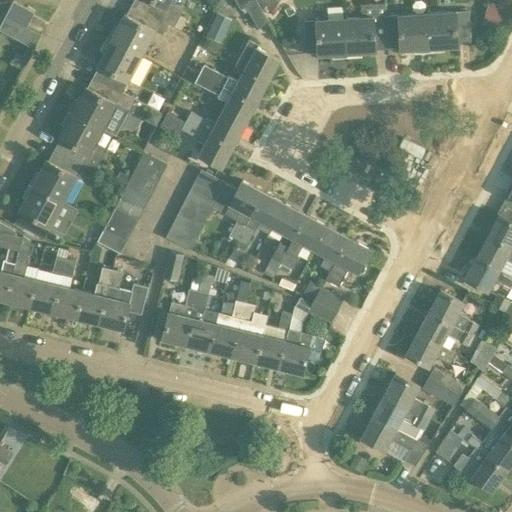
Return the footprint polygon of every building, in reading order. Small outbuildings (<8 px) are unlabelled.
[(141,0),(138,7),(152,15),(161,19),(168,24),(168,23),(173,26),(179,16),(166,9),(169,3),(171,0),(141,0)] [(256,0),(234,0),(240,9),(245,6),(258,28),(269,22),(256,0)] [(279,0),(259,0),(273,9),(279,0)] [(34,12),(13,1),(6,15),(27,26),(34,12)] [(361,17),(344,18),(347,54),(376,52),(375,48),(388,48),(386,15),(385,15),(384,4),(361,4),(361,17)] [(124,14),(110,39),(141,56),(155,31),(162,35),(168,24),(161,19),(152,15),(138,7),(132,18),(125,14),(124,14)] [(468,11),(427,13),(429,49),(458,47),(458,45),(470,44),(468,11)] [(217,12),(206,35),(220,42),(231,19),(217,12)] [(398,15),(386,15),(388,48),(400,47),(400,51),(429,49),(427,13),(398,15)] [(6,15),(0,25),(0,29),(19,40),(27,26),(6,15)] [(347,54),(344,18),(316,20),(318,56),(347,54)] [(279,60),(256,47),(258,42),(248,38),(235,64),(244,68),(268,81),(279,60)] [(110,39),(96,65),(97,65),(103,68),(97,79),(122,93),(122,91),(127,81),(141,56),(110,39)] [(16,53),(11,62),(22,68),(32,49),(26,45),(21,55),(16,53)] [(218,69),(223,58),(209,52),(204,63),(218,69)] [(204,64),(199,73),(232,90),(257,103),(268,81),(244,68),(237,80),(228,75),(227,77),(204,64)] [(199,73),(194,82),(227,100),(221,111),(245,124),(257,103),(232,90),(199,73)] [(85,87),(71,112),(102,129),(102,128),(116,103),(129,110),(134,99),(122,93),(97,79),(91,90),(86,87),(85,87)] [(221,111),(215,122),(206,117),(205,118),(190,111),(185,120),(234,146),(245,124),(221,111)] [(71,112),(58,138),(64,141),(58,152),(83,165),(94,171),(114,135),(102,128),(102,129),(71,112)] [(234,146),(185,120),(185,121),(175,116),(171,124),(195,136),(194,139),(203,144),(198,154),(222,167),(234,146)] [(46,159),(32,185),(63,201),(77,176),(83,165),(58,152),(52,163),(47,160),(46,159)] [(138,163),(161,175),(167,164),(144,152),(138,163)] [(138,163),(132,174),(155,186),(161,175),(138,163)] [(199,170),(194,180),(219,193),(225,183),(199,170)] [(132,174),(126,185),(149,197),(155,186),(132,174)] [(194,180),(188,192),(213,205),(219,193),(194,180)] [(243,180),(229,204),(225,213),(237,220),(230,235),(238,239),(264,191),(243,180)] [(32,185),(18,211),(20,212),(25,214),(19,225),(43,238),(49,227),(50,226),(63,202),(63,201),(32,185)] [(126,185),(121,196),(144,208),(149,197),(126,185)] [(286,203),(264,191),(238,239),(247,244),(256,226),(269,233),(272,228),(286,203)] [(188,192),(182,203),(208,216),(213,205),(188,192)] [(144,208),(121,196),(115,207),(138,219),(144,208)] [(208,216),(182,203),(176,214),(202,227),(208,216)] [(286,203),(272,228),(293,239),(307,214),(286,203)] [(138,219),(115,207),(109,218),(132,230),(138,219)] [(176,214),(171,225),(196,238),(202,227),(176,214)] [(281,262),(278,267),(289,273),(291,268),(293,269),(299,257),(297,256),(303,245),(314,251),(328,226),(307,214),(293,239),(289,247),(281,262)] [(511,221),(499,214),(487,236),(511,249),(511,221)] [(132,230),(109,218),(103,230),(126,242),(132,230)] [(196,238),(171,225),(164,236),(190,250),(196,238)] [(328,226),(314,251),(325,256),(320,265),(331,270),(349,237),(328,226)] [(126,242),(103,230),(97,241),(120,253),(126,242)] [(3,260),(1,270),(0,269),(0,300),(5,301),(21,237),(0,231),(0,246),(8,248),(6,261),(3,260)] [(21,237),(5,301),(28,307),(36,278),(25,276),(28,263),(26,262),(31,240),(22,235),(22,237),(21,237)] [(511,249),(487,236),(476,257),(511,276),(511,275),(500,269),(505,258),(511,262),(511,249)] [(349,237),(331,270),(325,280),(338,287),(348,269),(357,274),(370,249),(349,237)] [(279,242),(271,257),(274,259),(279,262),(281,262),(289,247),(279,242)] [(170,251),(163,278),(176,281),(183,254),(170,251)] [(62,275),(66,258),(56,255),(52,273),(62,275)] [(511,284),(511,276),(476,257),(464,279),(488,291),(494,279),(510,287),(511,284)] [(76,260),(66,258),(62,275),(72,278),(76,260)] [(96,293),(82,290),(75,319),(99,325),(113,269),(102,267),(96,293)] [(113,269),(99,325),(122,330),(127,310),(142,314),(148,287),(134,283),(132,291),(119,288),(123,272),(113,269)] [(199,291),(185,346),(209,352),(219,312),(206,309),(213,274),(203,273),(202,280),(199,291)] [(36,278),(28,307),(52,313),(59,284),(36,278)] [(321,288),(321,287),(310,281),(303,292),(314,299),(315,299),(321,288)] [(59,284),(52,313),(75,319),(82,290),(59,284)] [(168,311),(161,340),(185,346),(199,291),(191,289),(188,288),(184,304),(172,301),(169,311),(168,311)] [(321,288),(315,299),(332,309),(337,311),(343,299),(321,288)] [(440,290),(429,312),(474,335),(479,324),(469,319),(470,317),(459,311),(464,303),(440,290)] [(511,301),(497,293),(491,303),(511,314),(511,301)] [(300,297),(295,305),(308,311),(308,310),(312,303),(300,297)] [(219,312),(209,352),(232,358),(246,302),(245,302),(236,299),(235,299),(231,316),(219,312)] [(335,314),(337,311),(332,309),(315,299),(314,299),(312,303),(308,310),(318,315),(331,322),(335,314)] [(246,302),(232,358),(255,363),(262,335),(263,330),(251,327),(255,311),(256,304),(246,302)] [(283,312),(279,328),(288,330),(289,328),(292,314),(283,312)] [(429,312),(418,333),(441,345),(442,345),(447,335),(469,346),(476,349),(482,339),(474,335),(429,312)] [(286,340),(278,369),(302,375),(310,346),(312,334),(297,330),(289,328),(288,330),(286,340)] [(441,345),(418,333),(407,355),(430,367),(435,356),(449,364),(456,352),(442,345),(441,345)] [(262,335),(255,363),(278,369),(286,340),(262,335)] [(511,366),(508,364),(502,371),(511,378),(511,366)] [(428,377),(460,394),(465,384),(433,366),(428,377)] [(396,374),(385,396),(429,420),(435,408),(414,397),(420,387),(396,374)] [(460,394),(428,377),(422,388),(454,405),(460,394)] [(511,399),(511,400),(484,378),(478,385),(511,411),(511,399)] [(429,420),(385,396),(374,417),(408,435),(413,424),(424,430),(429,420)] [(511,421),(510,424),(475,398),(466,409),(502,435),(511,442),(511,421)] [(408,435),(374,417),(363,439),(386,451),(392,440),(409,449),(404,460),(414,466),(426,445),(408,435)] [(511,442),(502,435),(487,456),(507,471),(511,464),(511,442)] [(15,453),(0,444),(0,461),(7,465),(15,453)] [(487,456),(480,465),(469,457),(466,462),(456,455),(451,462),(471,477),(491,492),(507,471),(487,456)]
